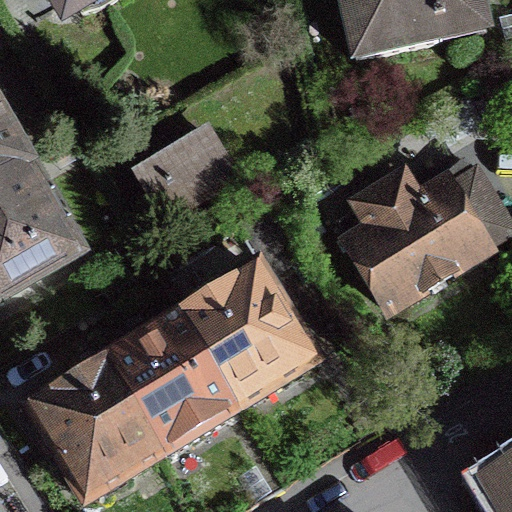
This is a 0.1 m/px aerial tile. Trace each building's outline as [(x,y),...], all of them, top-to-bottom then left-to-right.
[(60,0),(66,10),(75,4),(82,16),(101,10),(116,1),(116,0),(60,0)] [(341,0),(355,63),(442,44),(439,28),(483,18),(478,0),(341,0)] [(0,179),(26,165),(0,120),(0,179)] [(209,137),(140,179),(166,223),(236,180),(222,159),(209,137)] [(0,179),(0,301),(78,256),(32,175),(26,165),(0,179)] [(373,233),(347,248),(388,315),(488,254),(486,253),(511,237),(511,229),(476,172),(448,189),(447,188),(417,206),(410,194),(403,183),(359,210),(373,233)] [(265,208),(238,225),(267,272),(281,264),(294,256),(265,208)] [(257,271),(180,318),(237,411),(314,364),(280,309),(257,271)] [(180,318),(105,364),(162,457),(228,416),(237,411),(180,318)] [(105,364),(29,410),(52,447),(85,503),(162,457),(105,364)] [(511,511),(511,468),(487,483),(489,486),(491,484),(508,511),(511,511)]
